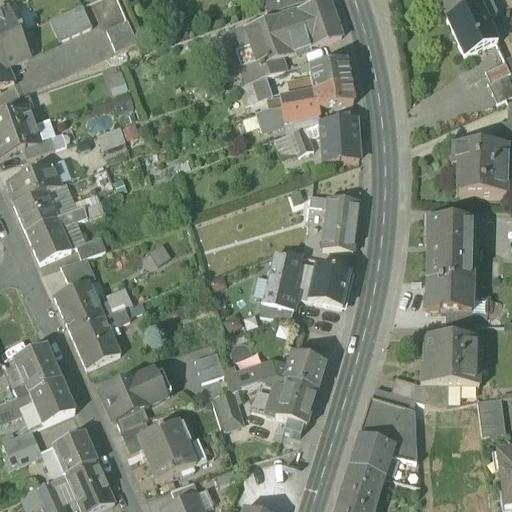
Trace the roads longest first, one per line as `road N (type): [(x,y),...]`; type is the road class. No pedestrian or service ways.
road 1 (secondary): [(353,0),(378,100),(385,198),(371,304),(309,511)]
road 2 (residential): [(19,267),(133,511)]
